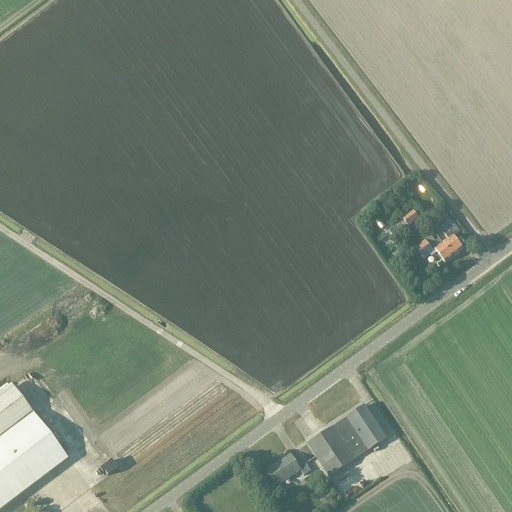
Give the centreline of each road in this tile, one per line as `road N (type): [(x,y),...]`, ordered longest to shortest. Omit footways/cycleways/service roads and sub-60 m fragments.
road 1 (unclassified): [(152,511),(491,259)]
road 2 (unclassified): [(295,0),(491,259)]
